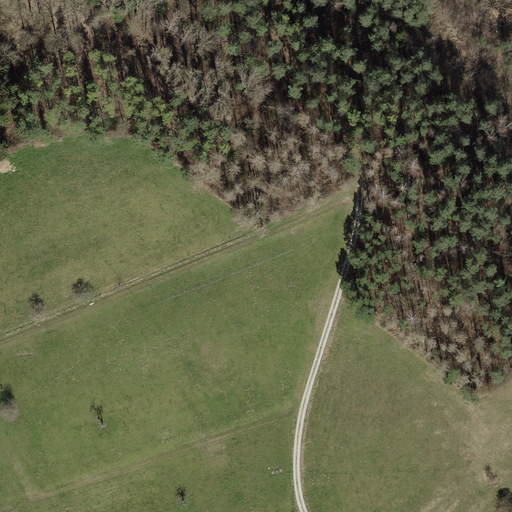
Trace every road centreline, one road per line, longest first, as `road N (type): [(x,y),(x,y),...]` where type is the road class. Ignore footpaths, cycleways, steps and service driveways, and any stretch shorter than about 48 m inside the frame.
road 1 (track): [(255,0),(358,160),(360,216),(297,445),(306,511)]
road 2 (track): [(0,340),(359,194)]
